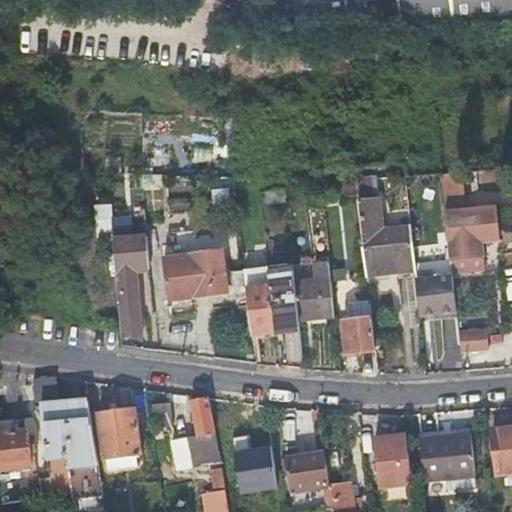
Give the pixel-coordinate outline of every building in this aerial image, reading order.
[(511,0),(398,0),(401,24),(511,21),(511,0)] [(319,190),(318,181),(318,179),(300,179),(303,205),(321,203),(319,190)] [(334,188),(333,184),(333,180),(318,181),(319,190),(334,188)] [(365,202),(371,201),(370,180),(354,181),(356,195),(363,194),(365,202)] [(356,195),(354,181),(337,183),(338,198),(356,196),(356,195)] [(233,187),(213,190),(216,204),(235,201),(233,187)] [(285,188),(266,191),(268,205),(287,202),(285,188)] [(448,244),(481,240),(479,222),(467,223),(463,193),(442,195),(448,244)] [(356,195),(356,196),(366,281),(414,275),(409,232),(382,235),(378,201),(371,201),(365,202),(363,194),(356,195)] [(111,204),(94,204),(95,234),(112,234),(111,204)] [(272,235),(278,234),(284,234),(280,204),(268,206),(272,235)] [(120,284),(123,308),(125,333),(142,332),(140,313),(138,314),(134,268),(149,266),(145,235),(114,237),(118,284),(120,284)] [(450,259),(466,257),(482,255),(481,240),(448,244),(450,259)] [(169,256),(171,277),(174,299),(228,292),(228,291),(226,276),(223,250),(169,256)] [(299,325),(299,322),(298,320),(294,283),(292,266),(268,269),(275,328),(299,325)] [(452,269),(414,275),(419,315),(457,311),(452,269)] [(294,283),(298,320),(334,315),(328,270),(315,272),(316,281),(294,283)] [(247,288),(245,273),(226,276),(228,291),(247,288)] [(253,335),(263,334),(272,333),(266,287),(247,289),(253,335)] [(351,303),(351,312),(352,320),(342,321),(346,352),(374,349),(369,301),(351,303)] [(490,326),(461,328),(462,352),(491,350),(490,326)] [(40,478),(40,482),(41,487),(3,493),(4,502),(74,493),(62,407),(57,375),(38,378),(42,411),(46,421),(53,476),(40,478)] [(228,511),(227,503),(209,396),(192,399),(199,435),(174,440),(179,467),(211,462),(219,511),(228,511)] [(174,421),(171,400),(153,403),(157,425),(174,421)] [(62,407),(74,493),(75,497),(104,492),(91,402),(62,407)] [(109,460),(127,457),(145,454),(138,410),(101,416),(109,460)] [(497,476),(511,474),(511,428),(492,430),(497,476)] [(36,437),(33,437),(29,438),(28,429),(0,431),(0,459),(1,471),(33,467),(31,452),(38,451),(36,437)] [(410,459),(407,459),(404,435),(376,438),(382,487),(413,484),(410,459)] [(444,483),(451,482),(476,480),(471,436),(439,439),(444,483)] [(444,483),(439,439),(421,441),(426,485),(444,483)] [(292,491),(312,489),(331,486),(327,453),(287,459),(292,491)] [(238,464),(241,482),(243,500),(263,498),(259,469),(253,470),(251,461),(238,464)] [(355,499),(354,489),(352,480),(336,482),(339,511),(356,511),(356,507),(362,506),(361,499),(355,499)] [(78,511),(102,511),(97,495),(76,502),(78,511)] [(227,503),(228,511),(238,511),(237,501),(227,503)]
